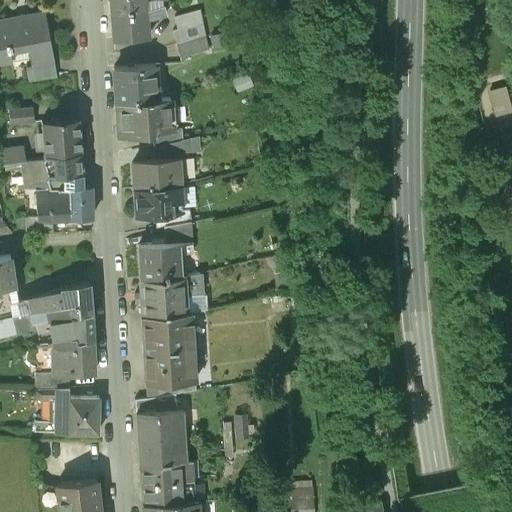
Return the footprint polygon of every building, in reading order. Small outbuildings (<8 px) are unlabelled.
[(144,0),(108,0),(110,11),(146,8),(145,0),(144,0)] [(167,0),(150,0),(145,0),(146,8),(167,1),(167,0)] [(167,1),(146,8),(146,18),(151,17),(151,19),(178,11),(176,5),(172,6),(170,1),(167,1)] [(146,8),(110,11),(112,38),(147,36),(146,18),(146,8)] [(198,9),(174,15),(178,28),(172,30),(176,44),(205,35),(198,9)] [(44,12),(0,20),(0,62),(11,60),(9,51),(11,51),(10,45),(26,42),(31,66),(53,62),(44,12)] [(224,30),(209,35),(213,49),(228,44),(227,43),(224,30)] [(205,35),(176,44),(179,57),(209,49),(205,35)] [(155,64),(113,66),(116,101),(157,99),(155,64)] [(247,74),(231,80),(235,92),(252,86),(247,74)] [(511,118),(511,113),(506,79),(478,84),(486,123),(511,118)] [(157,99),(116,101),(118,135),(152,133),(154,132),(154,129),(172,128),(172,127),(170,98),(157,99)] [(32,107),(8,109),(9,123),(33,122),(32,107)] [(77,117),(40,120),(43,153),(44,154),(80,151),(77,117)] [(172,128),(154,129),(154,133),(152,133),(154,144),(182,138),(181,127),(172,127),(172,128)] [(199,134),(182,138),(183,151),(199,149),(199,134)] [(182,138),(154,144),(155,158),(178,156),(178,158),(183,158),(183,151),(182,138)] [(22,146),(1,148),(3,164),(22,161),(24,161),(22,146)] [(80,151),(44,154),(42,158),(41,158),(46,174),(68,173),(82,172),(80,151)] [(155,158),(153,158),(153,160),(131,161),(133,187),(180,184),(178,158),(178,156),(155,158)] [(24,161),(22,161),(26,187),(35,186),(49,186),(46,174),(41,158),(24,161)] [(275,163),(259,166),(262,184),(278,181),(275,163)] [(68,173),(46,174),(49,186),(68,186),(68,173)] [(133,187),(135,215),(183,212),(180,184),(133,187)] [(90,185),(68,186),(69,199),(70,218),(91,217),(90,185)] [(49,186),(35,186),(36,200),(69,199),(68,186),(49,186)] [(69,199),(36,200),(36,217),(50,218),(70,218),(69,199)] [(0,234),(11,234),(0,217),(0,234)] [(190,220),(163,225),(164,241),(178,240),(179,251),(192,251),(190,220)] [(164,241),(137,243),(139,276),(140,276),(181,274),(179,251),(178,240),(164,241)] [(289,251),(278,253),(281,274),(273,275),(275,292),(294,287),(289,251)] [(0,255),(0,286),(14,284),(9,254),(0,255)] [(181,274),(140,276),(142,313),(186,310),(183,274),(181,274)] [(88,282),(60,288),(61,289),(43,292),(43,293),(17,299),(16,295),(0,297),(0,316),(9,314),(34,308),(46,306),(67,300),(69,312),(90,313),(88,282)] [(14,284),(0,286),(0,297),(16,295),(14,284)] [(90,313),(69,312),(67,300),(46,306),(34,308),(35,319),(36,318),(51,315),(51,337),(73,333),(74,338),(92,339),(90,313)] [(35,319),(34,308),(9,314),(0,316),(0,334),(38,325),(36,318),(35,319)] [(142,313),(146,383),(195,379),(190,310),(186,310),(142,313)] [(92,344),(52,344),(52,371),(53,372),(57,372),(67,372),(94,371),(92,344)] [(57,372),(53,372),(52,371),(34,372),(34,388),(67,388),(67,372),(57,372)] [(68,395),(67,388),(34,388),(34,397),(54,397),(54,420),(34,420),(33,431),(67,432),(67,395),(68,395)] [(176,392),(134,399),(135,411),(177,409),(176,392)] [(68,395),(67,395),(67,432),(97,433),(98,397),(68,395)] [(177,409),(135,411),(139,465),(180,460),(187,459),(183,408),(177,409)] [(245,413),(231,414),(233,439),(247,438),(245,413)] [(187,459),(180,460),(181,479),(191,479),(190,458),(187,459)] [(180,460),(140,465),(142,502),(182,500),(181,479),(180,460)] [(99,511),(96,480),(56,484),(58,511),(99,511)] [(312,511),(312,482),(288,482),(289,511),(312,511)] [(182,500),(142,502),(142,511),(197,511),(197,500),(182,500)]
